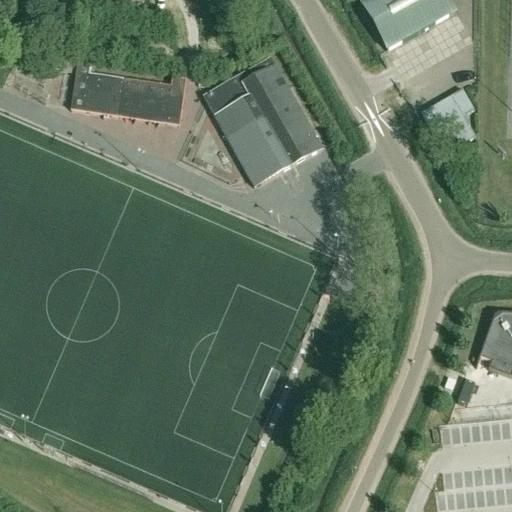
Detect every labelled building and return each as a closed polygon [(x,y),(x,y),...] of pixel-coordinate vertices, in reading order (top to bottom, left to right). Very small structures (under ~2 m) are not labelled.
[(450,19),(439,0),(369,0),(359,6),(387,55),(450,19)] [(270,63),(245,77),(202,101),(253,190),(320,152),(270,63)] [(77,67),(70,114),(178,129),(184,84),(172,82),(171,90),(88,78),(89,69),(77,67)] [(462,93),(420,117),(432,138),(443,132),(455,152),(475,141),(464,120),(474,114),(462,93)] [(511,317),(501,317),(501,318),(494,323),(493,322),(479,360),(491,365),(488,372),(511,381),(511,379),(511,317)]
